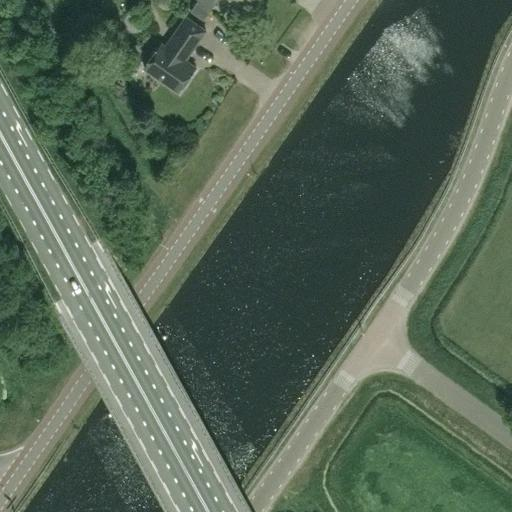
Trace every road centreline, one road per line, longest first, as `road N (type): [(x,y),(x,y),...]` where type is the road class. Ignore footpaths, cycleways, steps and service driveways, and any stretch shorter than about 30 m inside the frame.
road 1 (tertiary): [(0,505),(346,0)]
road 2 (primary): [(207,511),(0,135)]
road 3 (tertiary): [(372,344),(467,181),(511,69)]
road 4 (tertiary): [(247,511),(372,344)]
road 5 (unclassified): [(511,438),(372,344)]
